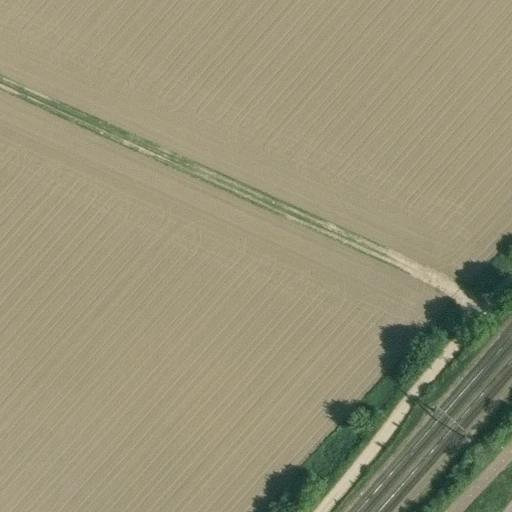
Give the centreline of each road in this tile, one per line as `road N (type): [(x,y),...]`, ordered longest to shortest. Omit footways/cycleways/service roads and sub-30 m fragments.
road 1 (track): [(488,307),(0,85)]
road 2 (track): [(511,280),(321,511)]
